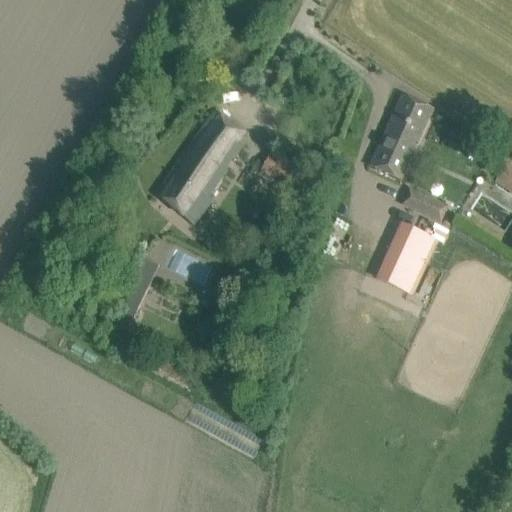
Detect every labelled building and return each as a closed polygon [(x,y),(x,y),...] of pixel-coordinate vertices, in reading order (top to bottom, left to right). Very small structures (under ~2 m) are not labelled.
[(401,182),(433,110),(402,96),(369,167),(401,182)] [(236,144),(243,134),(213,113),(155,194),(193,227),(212,201),(208,198),(225,172),(222,170),(230,159),(233,161),(242,149),(236,144)] [(305,197),(317,176),(272,151),(260,172),(305,197)] [(496,183),(511,193),(511,166),(508,164),(496,183)] [(409,188),(401,206),(440,224),(449,206),(409,188)] [(435,240),(400,225),(376,281),(411,296),(435,240)] [(134,276),(114,318),(130,326),(151,284),(134,276)]
